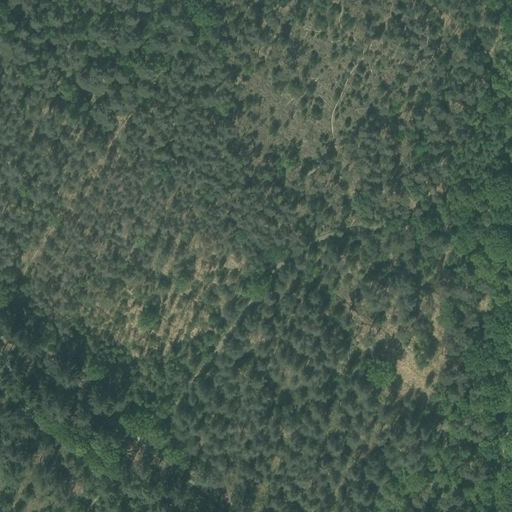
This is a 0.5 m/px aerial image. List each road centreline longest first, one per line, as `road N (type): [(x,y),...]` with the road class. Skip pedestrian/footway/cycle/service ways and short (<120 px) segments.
road 1 (track): [(228,511),(0,341)]
road 2 (track): [(495,511),(511,260)]
